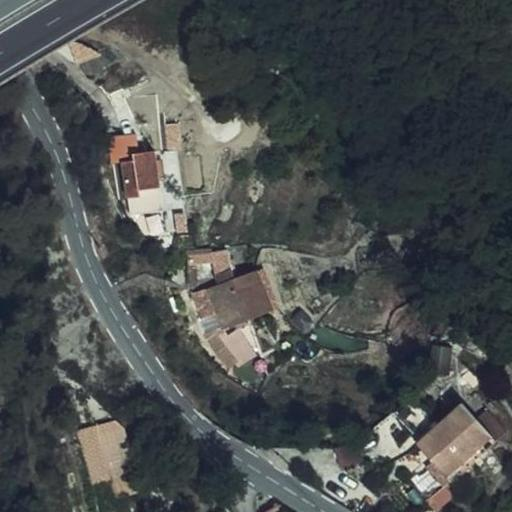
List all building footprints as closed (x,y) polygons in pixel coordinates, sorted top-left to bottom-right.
[(138,163),(125,165),(133,201),(147,199),(146,191),(166,188),(160,151),(137,156),(138,163)] [(234,205),(223,198),(208,220),(220,228),(234,205)] [(255,272),(232,280),(224,254),(204,261),(207,289),(199,291),(205,310),(212,329),(269,312),(255,272)] [(205,310),(199,291),(185,296),(191,315),(205,310)] [(424,441),(452,469),(482,456),(494,445),(460,407),(424,441)] [(122,415),(78,429),(96,485),(139,471),(122,415)] [(482,456),(452,469),(424,441),(419,446),(452,481),(482,456)]
